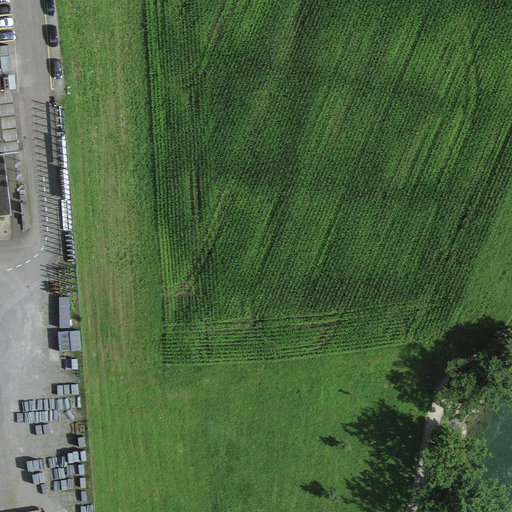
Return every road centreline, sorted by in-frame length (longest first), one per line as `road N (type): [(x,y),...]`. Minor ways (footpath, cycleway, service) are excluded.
road 1 (residential): [(0,270),(32,253),(44,235),(23,0)]
road 2 (track): [(454,339),(409,511)]
